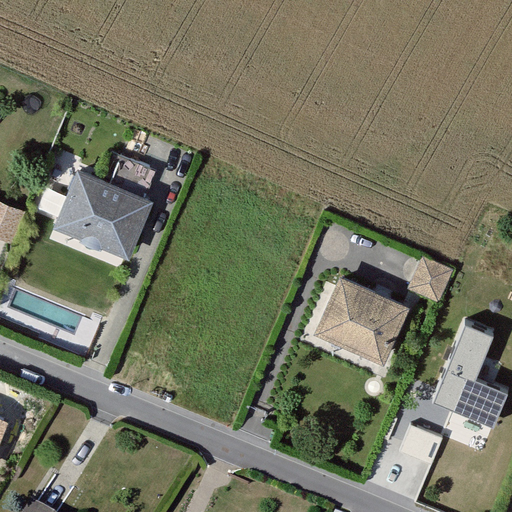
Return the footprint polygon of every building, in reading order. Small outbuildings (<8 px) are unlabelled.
[(121,175),(151,176),(152,160),(122,158),(121,175)] [(155,197),(79,168),(55,232),(130,261),(155,197)] [(0,230),(15,236),(26,203),(0,194),(0,230)] [(422,255),(408,290),(440,302),(453,267),(422,255)] [(412,303),(342,273),(317,331),(387,361),(412,303)] [(508,394),(476,382),(494,336),(463,325),(433,405),(438,407),(463,417),(495,428),(508,394)] [(0,447),(12,417),(0,412),(0,447)] [(443,437),(411,425),(400,452),(433,465),(443,437)]
